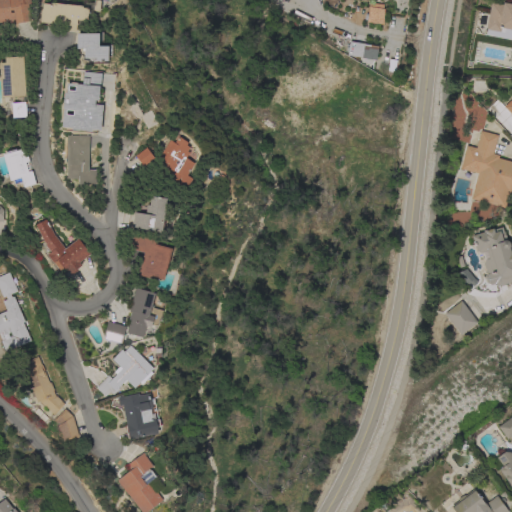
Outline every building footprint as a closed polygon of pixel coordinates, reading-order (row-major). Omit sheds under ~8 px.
[(0,0),(30,0),(31,4),(28,4),(31,21),(15,24),(14,19),(5,21),(5,22),(0,22),(0,0)] [(87,7),(87,8),(88,9),(87,21),(77,20),(76,32),(66,31),(66,25),(40,23),(41,10),(42,10),(43,4),(50,4),(50,3),(87,7)] [(511,40),(485,35),(486,30),(485,29),(490,3),(502,5),(502,3),(511,4),(511,40)] [(366,23),(367,21),(364,20),(365,14),(367,14),(368,7),(383,9),(383,25),(366,23)] [(99,33),(99,46),(108,46),(108,61),(96,61),(96,58),(84,58),(84,49),(77,49),(77,34),(99,33)] [(361,59),(361,58),(347,56),(349,42),(379,46),(375,61),(361,59)] [(2,98),(0,70),(0,63),(5,63),(4,58),(23,56),(25,96),(2,98)] [(101,131),(92,130),(91,132),(72,130),(72,128),(62,127),(64,109),(63,109),(64,93),(66,93),(67,84),(83,85),(84,72),(102,74),(100,88),(102,88),(103,91),(102,101),(95,101),(95,105),(103,105),(101,131)] [(511,116),(503,107),(511,98),(511,116)] [(25,102),(26,117),(12,118),(11,103),(25,102)] [(492,154),(498,156),(497,158),(511,162),(511,185),(510,194),(508,193),(504,208),(470,199),(477,174),(459,169),(466,146),(475,148),(480,131),(497,135),(492,154)] [(89,136),(89,170),(96,170),(95,185),(78,184),(78,179),(67,179),(67,165),(66,165),(67,135),(89,136)] [(188,143),(186,146),(189,148),(187,152),(189,153),(186,158),(194,164),(187,176),(192,179),(187,186),(182,182),(180,185),(170,179),(172,176),(168,174),(171,170),(161,164),(163,161),(158,158),(169,140),(174,143),(178,137),(188,143)] [(154,158),(143,167),(135,156),(146,148),(154,158)] [(3,155),(20,150),(20,152),(22,151),(22,153),(26,152),(29,161),(25,163),(28,172),(31,171),(35,184),(23,188),(22,182),(14,184),(13,180),(10,181),(3,155)] [(161,233),(131,228),(134,213),(145,214),(146,205),(149,206),(150,196),(167,199),(161,233)] [(35,225),(45,220),(53,234),(64,249),(78,239),(89,254),(79,262),(81,266),(76,269),(77,271),(72,274),(72,273),(70,274),(68,271),(66,273),(63,269),(60,271),(54,263),(53,264),(47,255),(50,252),(45,245),(46,245),(42,239),(35,225)] [(471,236),(483,233),(483,231),(490,229),(493,229),(493,230),(501,227),(503,232),(504,232),(506,239),(505,239),(506,240),(507,241),(509,242),(509,244),(510,245),(509,248),(511,253),(511,252),(511,281),(498,286),(494,284),(492,279),(487,281),(486,276),(490,275),(486,273),(483,264),(484,260),(488,259),(486,251),(481,253),(475,251),(471,236)] [(163,280),(138,274),(144,253),(130,250),(134,235),(156,241),(155,244),(172,249),(163,280)] [(20,280),(15,282),(12,283),(16,291),(10,295),(11,297),(13,296),(24,322),(22,323),(30,341),(5,352),(0,341),(12,336),(8,329),(0,332),(0,313),(6,311),(2,301),(6,299),(5,296),(2,298),(0,293),(0,275),(1,275),(0,274),(5,272),(6,274),(8,272),(9,274),(12,272),(20,280)] [(148,315),(154,317),(151,327),(146,326),(142,338),(127,333),(130,321),(128,320),(131,312),(129,311),(135,288),(155,293),(148,315)] [(477,323),(460,335),(444,314),(460,301),(477,323)] [(121,343),(102,337),(107,321),(125,326),(121,343)] [(153,368),(150,371),(152,373),(142,385),(140,383),(134,389),(127,381),(123,385),(122,384),(117,388),(118,389),(113,395),(109,392),(104,397),(95,388),(107,376),(111,379),(116,374),(114,372),(119,366),(112,359),(121,349),(124,352),(130,346),(153,368)] [(42,405),(39,402),(37,403),(31,389),(30,390),(19,365),(37,356),(41,365),(49,383),(53,391),(52,391),(55,396),(64,404),(53,415),(42,405)] [(138,394),(139,396),(150,393),(153,409),(150,409),(152,419),(155,419),(155,420),(158,420),(160,426),(156,427),(158,434),(130,439),(130,438),(127,439),(124,426),(126,426),(122,405),(119,406),(117,396),(122,395),(122,397),(138,394)] [(72,416),(78,437),(64,441),(58,425),(54,421),(64,409),(72,416)] [(511,415),(511,436),(507,440),(497,427),(511,415)] [(511,488),(499,471),(499,469),(502,466),(496,458),(504,452),(510,453),(511,455),(511,488)] [(129,471),(126,466),(143,453),(145,455),(145,456),(153,467),(150,469),(156,477),(149,483),(163,500),(147,511),(141,511),(129,494),(128,495),(117,480),(129,471)] [(474,490),(485,504),(496,496),(508,511),(453,511),(450,507),(458,501),(458,499),(462,495),(466,496),(474,490)] [(0,511),(0,502),(4,499),(12,509),(13,508),(15,511),(0,511)]
